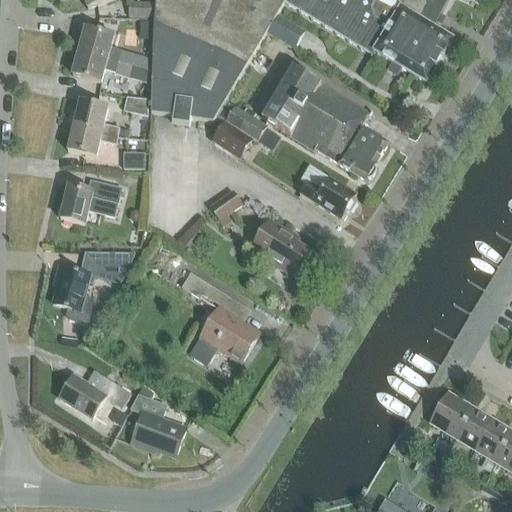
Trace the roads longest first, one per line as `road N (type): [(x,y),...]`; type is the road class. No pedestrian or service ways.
road 1 (tertiary): [(183,500),(228,490),(257,460),(511,47)]
road 2 (tertiary): [(16,491),(183,500)]
road 3 (residential): [(511,389),(489,376),(474,351),(477,323),(511,266)]
road 4 (residential): [(16,491),(18,447),(0,358)]
road 5 (residential): [(0,130),(11,0)]
